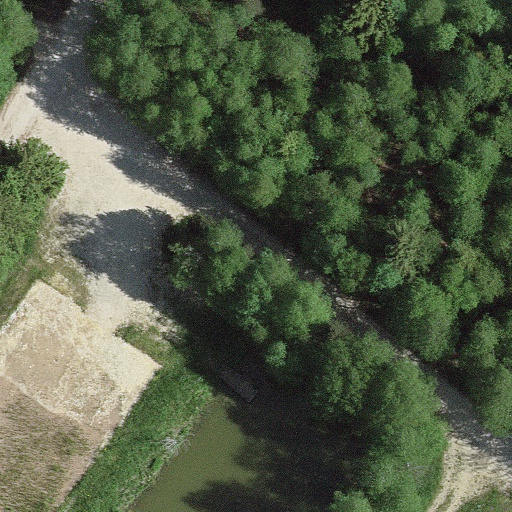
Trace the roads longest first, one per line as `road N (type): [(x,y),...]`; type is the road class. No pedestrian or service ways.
road 1 (track): [(50,75),(502,437),(443,511)]
road 2 (track): [(102,0),(0,149)]
